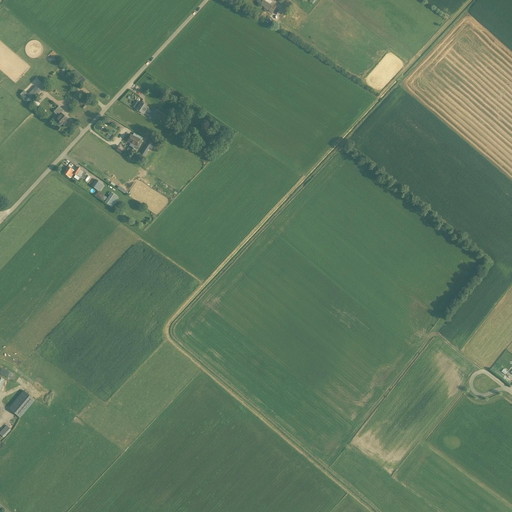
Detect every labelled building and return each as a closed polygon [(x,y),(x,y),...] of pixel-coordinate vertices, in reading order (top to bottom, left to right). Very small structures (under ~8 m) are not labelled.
[(275,3),(270,0),(258,0),(257,3),(260,5),(269,11),(272,13),(277,5),(275,3)] [(23,90),(21,94),(22,95),(21,96),(28,103),(31,99),(32,100),(34,98),(41,91),(36,86),(27,94),(23,90)] [(137,101),(133,107),(136,109),(143,114),(144,114),(153,119),(157,112),(152,109),(151,110),(148,107),(145,105),(141,103),(140,102),(137,101)] [(67,119),(61,114),(63,111),(58,106),(54,112),(57,115),(55,118),(58,121),(57,123),(60,126),(62,124),(62,125),(67,119)] [(136,146),(139,139),(130,135),(127,141),(136,146)] [(152,150),(156,145),(158,141),(151,137),(149,140),(140,153),(144,156),(149,148),(152,150)] [(70,179),(73,174),(81,179),(83,176),(82,175),(84,172),(80,169),(77,167),(74,172),(68,167),(66,170),(63,174),(70,179)] [(93,187),(99,191),(104,184),(98,180),(93,187)] [(24,391),(9,408),(20,417),(35,401),(24,391)] [(0,431),(0,434),(3,438),(11,430),(6,425),(0,431)]
